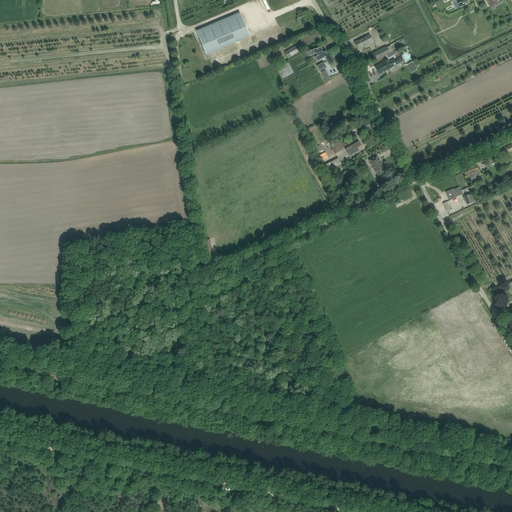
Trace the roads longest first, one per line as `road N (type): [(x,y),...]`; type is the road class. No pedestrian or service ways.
road 1 (unclassified): [(6,369),(417,179)]
road 2 (unclassified): [(347,511),(0,436)]
road 3 (unclassified): [(417,179),(313,0)]
road 4 (unclassified): [(507,336),(417,179)]
